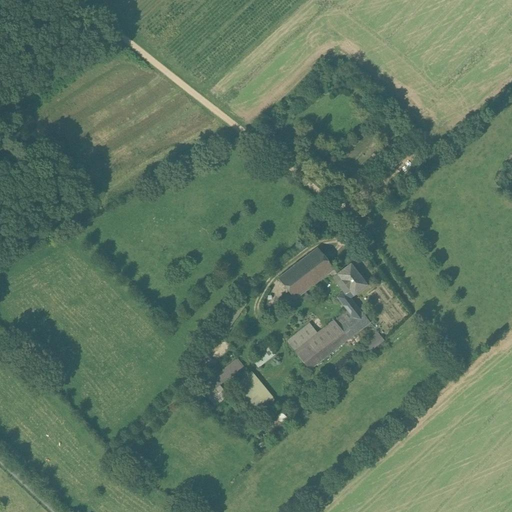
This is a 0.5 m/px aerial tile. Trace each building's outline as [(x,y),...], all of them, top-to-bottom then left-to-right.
[(317,248),(278,279),(295,300),(300,296),(306,292),(330,273),(334,270),(317,248)] [(367,286),(351,264),(338,275),(337,275),(353,296),(367,286)] [(360,311),(350,299),(353,296),(337,275),(338,275),(334,270),(330,273),(344,292),(337,297),(347,311),(352,317),(360,311)] [(306,292),(300,296),(304,301),(310,297),(306,292)] [(238,299),(230,309),(239,315),(246,305),(238,299)] [(239,315),(230,309),(221,321),(230,327),(239,315)] [(317,334),(295,352),(309,370),(370,323),(360,311),(352,317),(339,328),(334,321),(317,334)] [(352,317),(347,311),(334,321),(339,328),(352,317)] [(230,327),(221,321),(209,337),(218,344),(230,327)] [(309,324),(287,342),(295,352),(317,334),(309,324)] [(378,333),(362,346),(368,353),(384,341),(378,333)] [(268,348),(258,356),(264,364),(274,355),(268,348)] [(258,356),(252,360),(258,368),(264,364),(258,356)] [(236,360),(189,397),(195,405),(206,396),(219,386),(242,368),(236,360)] [(251,373),(235,386),(261,418),(277,404),(251,373)] [(219,386),(206,396),(214,405),(227,395),(219,386)]
